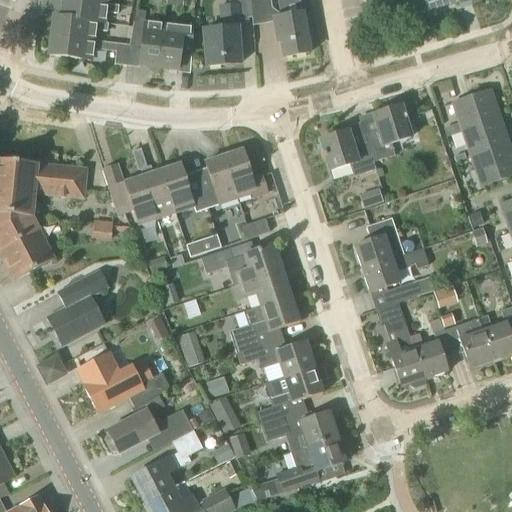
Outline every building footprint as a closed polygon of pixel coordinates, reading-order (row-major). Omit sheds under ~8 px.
[(271,10),(269,0),(249,0),(251,20),(252,27),(273,24),(275,36),(278,35),(283,59),(308,54),(302,17),(300,17),(297,0),(292,0),(279,2),(280,13),(277,14),(271,10)] [(422,0),(427,14),(466,0),(422,0)] [(61,20),(103,25),(105,14),(117,15),(118,8),(106,6),(63,1),(61,19),(61,20)] [(205,68),(240,66),(237,29),(242,29),(240,6),(217,7),(219,30),(203,31),(205,68)] [(53,18),(50,38),(93,43),(94,32),(106,33),(107,25),(103,25),(61,20),(61,19),(53,18)] [(138,67),(157,70),(162,27),(131,24),(128,47),(128,48),(140,50),(138,67)] [(162,27),(157,70),(177,72),(179,54),(190,56),(191,40),(181,38),(182,30),(162,27)] [(93,43),(50,38),(48,57),(90,62),(92,51),(104,52),(104,44),(93,43)] [(116,46),(113,66),(125,68),(128,47),(116,46)] [(461,133),(499,120),(490,92),(451,105),(461,133)] [(372,164),(394,157),(390,145),(411,139),(401,107),(372,116),(371,114),(357,119),(359,125),(372,164)] [(470,160),(509,147),(499,120),(461,133),(470,160)] [(372,164),(359,125),(346,128),(347,133),(318,142),(328,173),(348,167),(353,179),(374,172),(372,164)] [(443,130),(445,138),(461,133),(458,125),(443,130)] [(480,188),(511,177),(511,157),(509,147),(470,160),(480,188)] [(223,158),(237,200),(251,196),(252,200),(266,195),(261,178),(251,182),(241,151),(223,158)] [(207,210),(237,200),(223,158),(204,164),(206,170),(194,174),(207,210)] [(36,166),(0,162),(0,257),(12,280),(52,259),(30,219),(31,219),(31,218),(36,216),(38,207),(33,203),(33,197),(84,202),(87,170),(36,165),(36,166)] [(156,221),(142,178),(124,184),(117,165),(101,171),(107,189),(117,219),(133,214),(137,227),(139,226),(144,232),(154,229),(155,221),(156,221)] [(207,210),(194,174),(183,177),(179,166),(161,172),(175,215),(193,209),(194,214),(207,210)] [(156,221),(175,215),(161,172),(142,178),(156,221)] [(377,190),(368,193),(373,207),(382,204),(377,190)] [(508,235),(511,233),(511,202),(499,207),(508,235)] [(264,220),(240,228),(245,241),(268,233),(264,220)] [(403,257),(391,220),(365,229),(369,240),(357,244),(358,246),(353,248),(361,271),(403,257)] [(99,228),(100,242),(120,241),(119,227),(99,228)] [(481,230),(470,233),(475,249),(486,245),(481,230)] [(229,290),(282,272),(273,246),(253,252),(250,243),(199,260),(205,276),(233,267),(232,262),(242,259),(246,269),(225,277),(229,290)] [(399,285),(394,270),(398,269),(399,272),(415,266),(416,271),(428,267),(422,250),(411,254),(403,257),(361,271),(368,295),(399,285)] [(61,348),(104,325),(90,300),(108,290),(98,271),(55,294),(64,310),(46,320),(61,348)] [(258,308),(290,298),(282,272),(229,290),(234,304),(255,297),(258,308)] [(398,306),(397,305),(417,299),(412,284),(370,298),(375,313),(398,306)] [(175,309),(185,305),(179,287),(169,290),(175,309)] [(298,324),(290,298),(258,308),(242,313),(250,337),(231,343),(235,355),(282,340),(279,330),(298,324)] [(423,381),(409,339),(398,306),(375,313),(379,325),(382,324),(389,344),(385,346),(400,389),(423,381)] [(481,333),(492,363),(511,355),(511,345),(511,342),(511,309),(499,313),(504,325),(491,329),(487,318),(477,321),(481,333)] [(452,357),(444,332),(443,332),(439,320),(428,324),(435,344),(422,348),(418,336),(409,339),(423,381),(447,374),(442,360),(452,357)] [(481,333),(468,337),(464,325),(444,332),(452,357),(462,354),(468,371),(492,363),(481,333)] [(282,379),(313,369),(305,343),(285,349),(282,340),(235,355),(239,367),(256,362),(259,372),(278,365),(282,379)] [(197,349),(183,354),(188,368),(202,364),(197,349)] [(76,372),(84,386),(81,387),(96,415),(145,389),(151,401),(169,391),(161,375),(152,379),(145,365),(132,372),(130,368),(119,373),(109,354),(76,372)] [(46,385),(64,376),(55,360),(38,369),(46,385)] [(259,426),(305,411),(302,401),(322,395),(313,369),(282,379),(263,385),(271,409),(255,414),(259,426)] [(212,383),(200,386),(205,402),(216,398),(212,383)] [(208,407),(214,419),(231,410),(225,399),(208,407)] [(142,405),(133,410),(131,411),(134,417),(106,432),(118,456),(147,441),(154,451),(163,447),(163,448),(171,444),(192,433),(181,411),(153,426),(142,405)] [(289,454),(336,438),(328,414),(308,420),(305,411),(259,426),(265,444),(283,438),(289,454),(288,454),(289,454)] [(192,433),(171,444),(176,454),(170,458),(129,479),(143,505),(175,488),(169,475),(177,471),(190,464),(187,458),(202,451),(192,433)] [(289,454),(288,454),(293,470),(274,475),(280,496),(333,478),(329,468),(345,463),(336,438),(289,454)] [(0,500),(9,496),(3,485),(14,479),(3,457),(0,458),(0,500)] [(234,461),(223,467),(229,480),(241,475),(234,461)] [(175,488),(143,505),(146,511),(193,511),(197,510),(191,498),(191,497),(184,484),(175,488)] [(202,507),(203,511),(233,511),(256,502),(249,489),(227,499),(224,490),(200,502),(202,507)] [(4,511),(2,506),(0,506),(0,511),(48,511),(46,507),(43,510),(37,499),(11,511),(4,511)]
